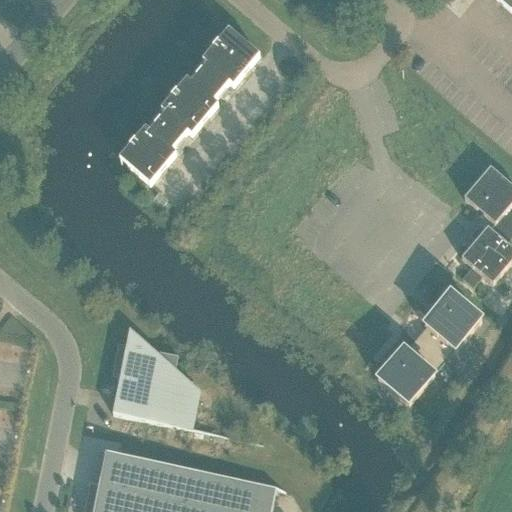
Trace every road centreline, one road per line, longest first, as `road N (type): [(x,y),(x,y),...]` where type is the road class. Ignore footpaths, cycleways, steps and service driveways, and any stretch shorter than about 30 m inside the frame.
road 1 (unclassified): [(43,511),(67,392),(65,347),(0,281)]
road 2 (unclassified): [(241,0),(319,66),(341,73),(381,54),(395,30),(389,0)]
